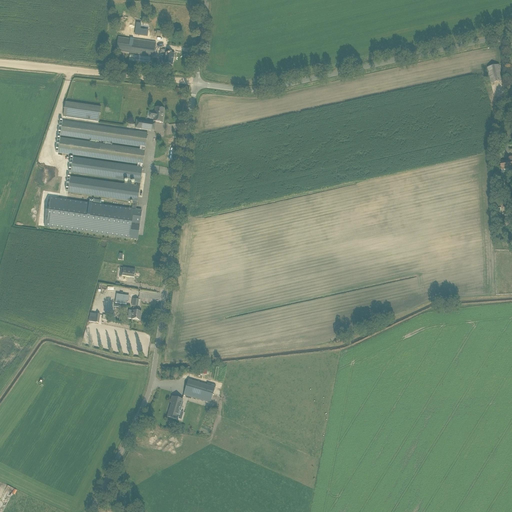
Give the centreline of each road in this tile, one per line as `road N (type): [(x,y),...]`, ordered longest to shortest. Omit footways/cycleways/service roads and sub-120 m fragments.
road 1 (tertiary): [(87,511),(144,399),(154,360),(194,85)]
road 2 (unclassified): [(194,85),(257,91),(511,35)]
road 3 (track): [(0,64),(194,85)]
road 4 (unknown): [(65,71),(44,145),(58,163),(56,189)]
